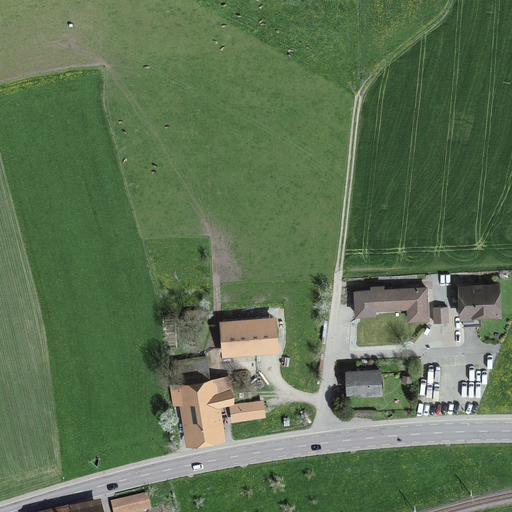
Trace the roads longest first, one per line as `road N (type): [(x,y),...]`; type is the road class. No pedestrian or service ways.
road 1 (primary): [(15,511),(247,453),(511,431)]
road 2 (track): [(447,0),(432,25),(358,94),(325,359)]
road 3 (track): [(480,357),(325,359)]
